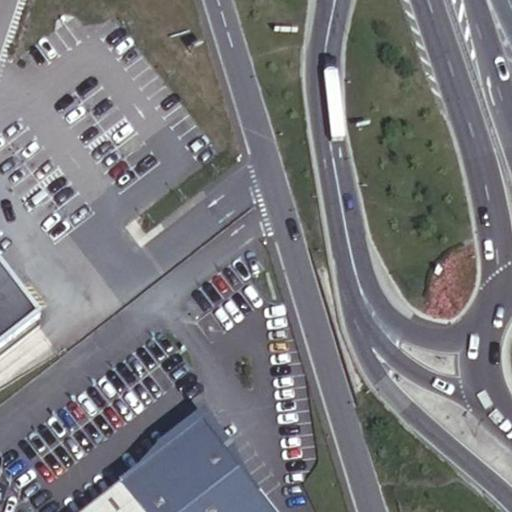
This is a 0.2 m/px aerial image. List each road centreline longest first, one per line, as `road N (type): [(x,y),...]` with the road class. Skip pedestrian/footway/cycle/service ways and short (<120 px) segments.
road 1 (residential): [(217,0),(372,511)]
road 2 (primary): [(427,0),(483,168),(494,302)]
road 3 (secondary): [(333,0),(322,108),(356,282)]
road 4 (primary): [(356,282),(364,338),(386,387),(511,500)]
road 5 (secondary): [(356,282),(396,338),(474,362)]
road 6 (primary): [(511,133),(472,0)]
